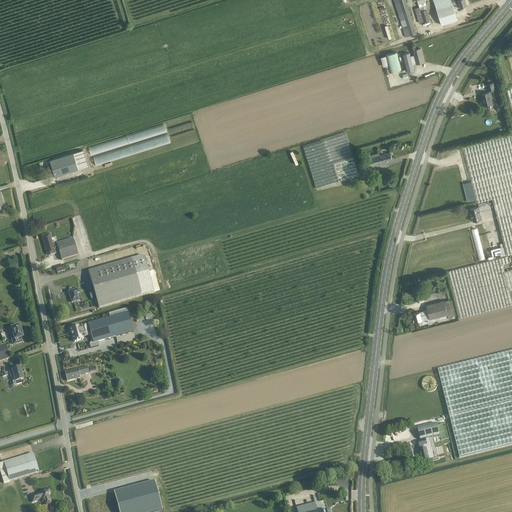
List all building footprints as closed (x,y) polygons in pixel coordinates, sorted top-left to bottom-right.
[(406,0),(393,0),(406,37),(417,34),(406,0)] [(458,20),(453,5),(456,4),(458,8),(460,7),(467,5),(465,0),(433,0),(434,3),(435,3),(442,25),(458,20)] [(430,20),(426,5),(419,7),(414,8),(419,23),(430,20)] [(413,50),(415,57),(414,58),(413,55),(411,56),(410,52),(403,54),(407,72),(414,70),(412,64),(416,63),(417,64),(424,62),(421,48),(413,50)] [(386,55),(391,72),(401,69),(397,52),(386,55)] [(494,83),(487,84),(488,91),(495,90),(495,89),(497,89),(496,86),(495,86),(494,83)] [(490,92),(480,94),(481,98),(482,99),(483,99),(483,100),(482,101),(484,106),(493,104),(490,92)] [(190,116),(166,123),(169,135),(194,128),(190,116)] [(90,153),(167,133),(165,125),(87,146),(90,153)] [(316,189),(359,175),(345,133),(303,146),(316,189)] [(511,134),(463,147),(477,203),(492,199),(507,255),(511,253),(511,134)] [(168,136),(92,154),(94,164),(170,145),(168,136)] [(83,150),(73,153),(50,160),(55,176),(78,169),(88,166),(83,150)] [(380,155),(379,153),(369,156),(371,165),(392,159),(390,152),(380,155)] [(471,213),(472,217),(473,221),(476,220),(476,221),(480,220),(479,219),(482,219),(479,207),(470,209),(471,213)] [(472,229),(478,260),(484,259),(478,228),(472,229)] [(49,256),(56,254),(55,250),(58,249),(61,260),(78,255),(73,238),(56,243),(55,244),(55,246),(54,246),(52,239),(52,238),(51,233),(41,236),(47,255),(49,254),(49,256)] [(501,254),(492,256),(493,259),(506,255),(504,247),(503,243),(500,244),(501,247),(500,248),(501,254)] [(154,292),(160,290),(154,271),(149,273),(144,255),(88,271),(99,308),(154,292)] [(460,318),(496,309),(511,304),(511,303),(509,290),(511,289),(511,270),(504,272),(502,264),(508,263),(507,257),(448,272),(460,318)] [(63,264),(55,267),(57,273),(65,271),(63,264)] [(76,289),(75,285),(67,287),(72,303),(79,300),(77,293),(79,293),(78,289),(76,289)] [(449,300),(445,301),(444,300),(426,305),(427,310),(420,312),(413,314),(415,323),(422,321),(427,320),(429,327),(434,326),(433,322),(448,318),(453,317),(453,316),(456,315),(452,301),(449,301),(449,300)] [(133,332),(128,312),(127,308),(108,313),(110,317),(88,323),(88,324),(91,335),(93,343),(133,332)] [(12,328),(11,329),(13,337),(11,338),(13,344),(22,342),(21,337),(23,337),(20,325),(19,325),(18,324),(15,325),(15,326),(12,327),(12,328)] [(79,326),(70,328),(71,333),(71,334),(72,333),(73,335),(72,336),(73,336),(75,342),(77,341),(77,342),(78,342),(78,341),(83,339),(82,337),(91,335),(88,324),(79,326)] [(0,346),(0,361),(10,359),(6,344),(0,346)] [(511,351),(438,369),(459,458),(511,445),(511,351)] [(78,369),(65,372),(67,381),(80,378),(80,376),(79,372),(84,371),(85,374),(89,373),(87,366),(78,369)] [(12,370),(9,371),(11,377),(14,376),(16,385),(22,384),(21,380),(24,379),(20,367),(12,370)] [(428,392),(430,392),(431,392),(433,391),(434,390),(435,390),(435,389),(436,389),(436,388),(437,386),(437,385),(437,383),(437,382),(436,381),(436,380),(435,379),(435,378),(433,377),(432,377),(431,376),(430,376),(429,376),(427,376),(426,377),(425,377),(424,378),(423,379),(422,380),(422,381),(422,382),(421,383),(421,384),(422,386),(422,387),(423,388),(423,389),(424,390),(425,391),(426,391),(427,391),(428,392)] [(436,423),(417,428),(420,440),(439,435),(436,423)] [(420,455),(422,462),(431,459),(428,448),(424,449),(424,447),(428,446),(427,446),(430,445),(428,439),(426,439),(418,441),(419,448),(420,448),(420,450),(418,450),(419,455),(420,455)] [(33,453),(0,463),(0,471),(4,483),(39,473),(33,453)] [(49,489),(39,493),(39,494),(31,496),(32,502),(41,499),(42,502),(44,502),(45,506),(51,504),(48,494),(50,494),(49,489)] [(329,511),(324,511),(317,511),(315,503),(296,508),(297,511),(329,511)]
